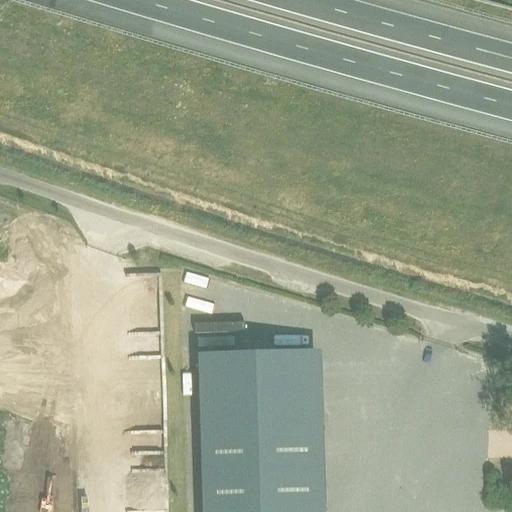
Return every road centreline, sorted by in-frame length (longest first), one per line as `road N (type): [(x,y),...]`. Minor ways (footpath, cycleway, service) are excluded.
road 1 (unclassified): [(511,339),(0,173)]
road 2 (motorway): [(142,0),(511,106)]
road 3 (unknown): [(112,511),(104,209)]
road 4 (motorway): [(511,57),(303,0)]
road 5 (unknown): [(449,322),(378,463),(367,511)]
